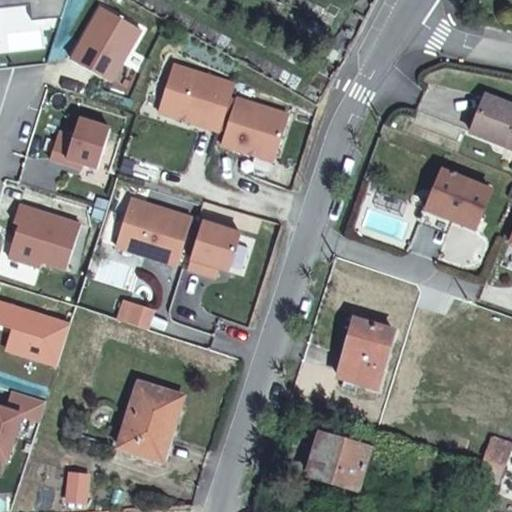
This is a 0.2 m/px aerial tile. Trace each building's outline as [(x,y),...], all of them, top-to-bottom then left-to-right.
[(50,0),(0,0),(0,9),(32,6),(34,22),(53,20),(50,0)] [(62,19),(67,0),(50,0),(53,20),(62,19)] [(141,33),(103,11),(73,63),(111,86),(141,33)] [(160,113),(221,133),(236,85),(175,66),(160,113)] [(237,99),(223,146),(275,163),(290,116),(237,99)] [(471,136),(511,151),(511,109),(484,99),(471,136)] [(85,167),(99,172),(114,132),(83,121),(77,138),(62,133),(52,160),(68,166),(70,161),(85,167)] [(84,172),(85,167),(70,161),(68,166),(84,172)] [(488,190),(441,172),(426,210),(474,228),(488,190)] [(179,266),(194,219),(133,200),(118,247),(179,266)] [(81,225),(19,205),(14,223),(19,224),(8,258),(40,268),(42,262),(66,269),(81,225)] [(204,223),(190,270),(205,275),(208,265),(220,269),(231,272),(243,235),(204,223)] [(208,265),(205,275),(217,279),(220,269),(208,265)] [(57,366),(69,324),(0,302),(0,324),(13,328),(7,350),(57,366)] [(125,302),(119,321),(129,324),(135,305),(125,302)] [(154,311),(135,305),(129,324),(148,330),(154,311)] [(394,332),(357,321),(338,380),(375,392),(394,332)] [(184,396),(141,382),(121,447),(163,461),(184,396)] [(39,421),(46,401),(13,391),(7,410),(0,407),(0,459),(6,462),(20,415),(39,421)] [(370,449),(319,434),(308,474),(359,489),(370,449)] [(511,460),(511,447),(496,442),(492,455),(510,460),(511,461),(511,460)] [(65,493),(83,499),(91,472),(74,467),(65,493)]
